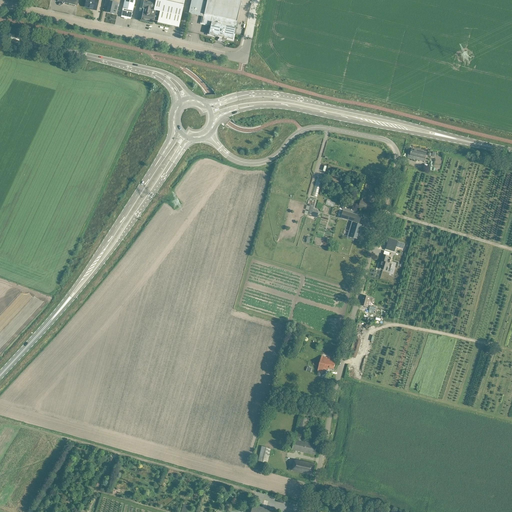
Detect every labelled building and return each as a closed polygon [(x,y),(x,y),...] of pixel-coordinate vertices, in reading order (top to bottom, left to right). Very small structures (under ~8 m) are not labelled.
[(86,0),(86,2),(85,7),(89,8),(89,9),(90,9),(90,8),(96,10),(97,5),(98,0),(86,0)] [(105,0),(106,1),(104,6),(105,6),(105,3),(109,4),(107,11),(111,12),(111,13),(116,15),(117,10),(118,4),(113,3),(113,0),(105,0)] [(124,0),(121,16),(124,17),(124,18),(127,19),(127,17),(131,18),(135,0),(124,0)] [(184,0),(155,0),(155,3),(144,1),(142,8),(144,8),(141,20),(151,22),(152,21),(157,22),(157,23),(179,28),(178,28),(184,0)] [(191,0),(188,14),(200,16),(205,17),(203,24),(207,25),(210,26),(209,29),(210,29),(208,35),(214,36),(214,37),(217,37),(218,37),(223,38),(223,39),(226,39),(232,40),(234,34),(237,22),(236,22),(241,0),(191,0)] [(359,156),(374,160),(376,152),(361,147),(359,156)] [(413,159),(424,162),(427,153),(412,149),(410,154),(409,154),(408,155),(408,157),(408,158),(413,159)] [(374,186),(369,185),(366,184),(365,188),(370,190),(369,192),(368,192),(367,197),(363,196),(361,201),(359,208),(366,210),(368,203),(366,202),(366,201),(372,203),(375,194),(371,193),(372,191),(373,191),(374,186)] [(348,237),(358,239),(359,234),(360,235),(361,231),(360,230),(362,225),(358,224),(359,223),(361,216),(343,211),(341,218),(352,221),(348,237)] [(389,238),(386,249),(395,251),(396,247),(403,249),(405,244),(397,242),(398,241),(389,238)] [(385,271),(387,271),(390,272),(392,264),(390,263),(387,263),(389,256),(388,256),(383,255),(381,262),(382,263),(380,269),(385,271)] [(371,297),(363,295),(360,305),(368,307),(369,302),(372,303),(373,298),(370,298),(371,297)] [(333,360),(329,359),(328,359),(329,358),(321,357),(318,372),(323,373),(323,369),(328,370),(328,368),(334,369),(336,362),(333,361),(333,360)] [(309,419),(305,418),(299,417),(292,450),(315,455),(317,445),(304,442),(309,419)] [(271,448),(262,446),(258,462),(267,464),(271,448)] [(312,476),(315,464),(294,461),(293,466),(290,466),(288,471),(312,476)]
